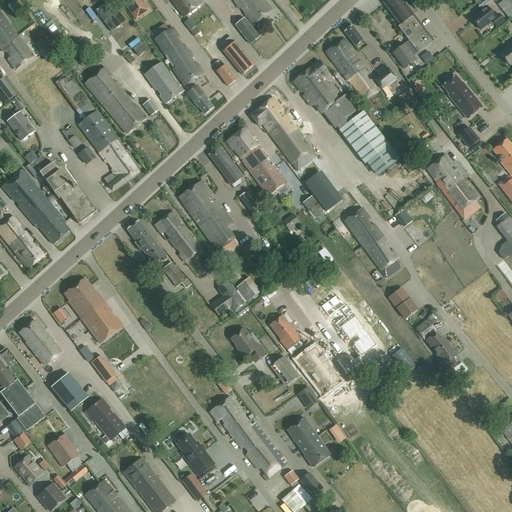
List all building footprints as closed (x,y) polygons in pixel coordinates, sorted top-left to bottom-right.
[(13,0),(7,6),(18,21),(27,14),(15,0),(13,0)] [(136,20),(150,10),(145,2),(143,4),(140,0),(136,0),(127,7),(136,20)] [(171,0),(184,18),(203,2),(201,0),(171,0)] [(232,0),(239,9),(242,8),(245,12),(244,14),(254,25),(273,11),(264,0),(232,0)] [(385,0),(383,2),(400,25),(398,27),(409,41),(393,53),(405,69),(417,60),(414,57),(432,42),(413,16),(417,12),(408,0),(385,0)] [(509,20),(511,17),(511,0),(504,0),(498,5),(509,20)] [(471,19),(480,30),(486,26),(487,27),(493,23),(496,27),(503,21),(499,15),(495,18),(487,7),(471,19)] [(19,39),(0,13),(0,47),(4,53),(6,52),(10,56),(7,59),(16,70),(34,56),(22,40),(19,39)] [(152,31),(166,23),(161,13),(146,20),(152,31)] [(250,45),(259,37),(244,18),(235,25),(250,45)] [(355,46),(363,40),(352,26),(344,32),(355,46)] [(190,31),(194,37),(199,33),(195,27),(190,31)] [(180,38),(173,28),(155,39),(166,56),(168,54),(176,67),(173,70),(184,86),(204,74),(198,65),(194,65),(191,59),(193,57),(190,51),(189,52),(184,44),(182,45),(178,40),(180,38)] [(235,42),(230,37),(221,44),(225,50),(223,52),(242,75),(254,65),(235,42)] [(42,56),(49,50),(42,39),(34,44),(42,56)] [(354,56),(351,51),(352,50),(344,39),(326,52),(331,61),(336,66),(347,81),(350,83),(365,100),(377,92),(374,87),(376,86),(372,79),(368,81),(365,76),(367,73),(355,55),(354,56)] [(509,66),(511,63),(511,42),(507,46),(509,48),(500,55),(509,66)] [(132,51),(138,58),(147,50),(140,43),(132,51)] [(420,59),(426,66),(433,59),(427,53),(420,59)] [(321,113),(322,113),(340,99),(322,76),(328,70),(320,60),(313,66),(293,83),(301,92),(303,91),(305,94),(303,97),(311,107),(314,105),(321,113)] [(161,96),(167,104),(183,92),(161,62),(144,75),(156,92),(159,90),(162,95),(161,96)] [(228,86),(237,80),(225,65),(217,71),(228,86)] [(387,69),(383,66),(375,71),(378,75),(374,79),(382,90),(387,87),(395,97),(401,93),(398,89),(400,87),(395,80),(396,79),(389,68),(387,69)] [(38,76),(47,74),(45,67),(37,69),(38,76)] [(115,84),(110,78),(112,76),(105,67),(85,84),(127,134),(147,118),(137,106),(135,108),(130,102),(132,100),(117,82),(115,84)] [(96,111),(67,73),(54,83),(84,121),(79,125),(107,163),(108,162),(113,169),(111,170),(113,173),(104,179),(112,190),(139,171),(117,139),(118,138),(97,111),(96,111)] [(455,76),(442,86),(449,95),(448,96),(467,119),(482,107),(465,86),(464,87),(455,76)] [(425,91),(418,81),(413,84),(420,94),(425,91)] [(213,108),(207,101),(207,100),(197,86),(187,93),(198,108),(199,108),(205,115),(213,108)] [(11,89),(0,97),(5,105),(16,96),(11,89)] [(340,99),(322,113),(335,128),(336,127),(339,130),(360,114),(345,95),(340,99)] [(435,95),(426,101),(433,110),(441,104),(435,95)] [(22,141),(35,132),(20,112),(26,108),(17,96),(11,101),(17,109),(12,112),(14,116),(7,121),(22,141)] [(284,117),(281,112),(282,111),(273,98),(261,108),(251,116),(260,126),(263,124),(297,171),(316,156),(306,143),(305,145),(301,139),(303,138),(286,116),(284,117)] [(150,116),(158,110),(150,100),(142,105),(150,116)] [(362,112),(360,114),(339,130),(339,131),(365,165),(368,162),(379,176),(400,160),(362,112)] [(75,150),(82,143),(75,135),(70,127),(62,133),(68,141),(67,141),(75,150)] [(267,160),(268,158),(255,140),(256,140),(246,127),(226,142),(250,173),(267,160)] [(469,149),(480,140),(477,138),(469,127),(458,136),(469,149)] [(511,146),(507,139),(493,151),(502,162),(500,163),(511,176),(511,175),(511,146)] [(243,177),(220,146),(208,155),(231,185),(243,177)] [(80,157),(86,166),(94,160),(88,152),(80,157)] [(49,165),(43,156),(30,165),(44,183),(46,182),(54,193),(59,200),(61,198),(79,224),(97,211),(78,186),(73,190),(53,163),(49,165)] [(445,195),(464,180),(455,169),(453,171),(450,166),(452,165),(445,156),(427,169),(438,183),(437,184),(445,195)] [(271,166),(267,160),(250,173),(267,196),(286,182),(273,165),(271,166)] [(19,207),(27,217),(47,200),(22,171),(2,187),(14,202),(16,200),(21,205),(19,207)] [(307,172),(302,175),(307,182),(303,184),(315,200),(324,193),(307,172)] [(511,179),(509,176),(500,184),(500,185),(499,186),(511,200),(511,179)] [(396,190),(402,198),(417,187),(411,179),(396,190)] [(327,193),(337,187),(332,180),(323,187),(327,193)] [(468,185),(464,180),(445,195),(464,220),(479,208),(474,201),(477,198),(472,191),(470,192),(466,187),(468,185)] [(202,181),(178,198),(217,251),(218,251),(224,259),(240,247),(234,239),(227,229),(232,223),(216,201),(214,201),(211,197),(213,196),(202,181)] [(253,215),(258,211),(245,193),(240,197),(253,215)] [(324,213),(318,204),(312,196),(302,203),(309,212),(310,210),(317,219),(324,213)] [(66,222),(47,200),(27,217),(37,229),(39,227),(53,245),(70,230),(64,224),(66,222)] [(372,226),(369,221),(370,219),(362,209),(344,222),(382,274),(386,279),(400,267),(396,261),(398,260),(398,259),(394,253),(391,254),(387,248),(389,245),(374,225),(372,226)] [(176,215),(173,211),(155,225),(161,234),(165,232),(169,237),(168,240),(176,249),(177,248),(181,254),(179,255),(185,263),(202,250),(181,223),(182,222),(177,215),(176,215)] [(392,231),(405,222),(397,212),(386,222),(392,231)] [(495,221),(498,226),(497,227),(511,244),(511,243),(511,220),(509,217),(508,218),(504,214),(495,221)] [(21,226),(13,217),(0,227),(0,233),(28,269),(45,256),(44,256),(46,254),(44,251),(42,252),(38,248),(36,248),(32,242),(33,241),(25,232),(23,232),(19,227),(21,226)] [(165,255),(139,221),(127,230),(136,242),(135,243),(141,252),(142,250),(153,264),(162,258),(164,261),(167,258),(165,255)] [(185,280),(171,263),(163,269),(176,286),(181,283),(185,288),(190,284),(187,279),(185,280)] [(215,269),(212,264),(205,269),(209,274),(215,269)] [(81,320),(104,302),(97,292),(95,294),(89,287),(91,286),(85,278),(64,294),(70,302),(68,303),(81,320)] [(228,282),(218,290),(234,311),(245,303),(228,282)] [(337,296),(319,309),(327,320),(332,316),(338,322),(335,324),(338,329),(356,317),(356,316),(348,305),(345,307),(337,296)] [(409,298),(397,308),(406,319),(418,310),(409,298)] [(104,302),(81,320),(99,344),(123,326),(104,302)] [(424,341),(437,330),(432,324),(439,319),(435,313),(428,317),(428,319),(415,329),(416,330),(414,331),(418,336),(420,335),(424,341)] [(289,325),(282,316),(270,326),(281,340),(280,341),(291,355),(306,344),(294,330),(294,331),(293,330),(294,329),(294,328),(291,324),(290,324),(289,325)] [(356,317),(338,329),(348,343),(352,340),(356,346),(353,348),(362,360),(365,358),(378,348),(356,317)] [(46,334),(35,320),(19,333),(27,342),(26,343),(45,367),(62,353),(62,352),(61,353),(52,341),(53,341),(47,334),(46,334)] [(257,347),(244,329),(231,339),(239,351),(238,351),(244,358),(249,354),(255,362),(266,354),(260,346),(257,347)] [(441,339),(436,333),(426,341),(440,359),(442,358),(449,368),(455,363),(452,359),(456,355),(455,353),(456,352),(457,351),(454,348),(453,347),(451,348),(443,337),(441,339)] [(33,383),(6,348),(0,352),(0,388),(2,391),(0,392),(0,393),(18,418),(17,419),(27,431),(45,417),(24,390),(33,383)] [(313,350),(297,362),(319,392),(328,385),(331,389),(339,383),(323,362),(324,361),(321,357),(320,358),(313,350)] [(106,383),(116,376),(101,356),(91,363),(106,383)] [(299,376),(284,357),(274,364),(270,367),(285,387),(289,384),(299,376)] [(457,392),(466,385),(460,378),(452,367),(446,371),(455,383),(452,385),(457,392)] [(71,411),(87,397),(68,374),(51,388),(71,411)] [(257,384),(257,376),(240,374),(239,383),(257,384)] [(221,378),(214,384),(224,397),(231,391),(221,378)] [(358,402),(366,397),(356,381),(348,386),(358,402)] [(126,385),(120,387),(123,396),(129,393),(126,385)] [(309,409),(318,402),(308,388),(298,395),(309,409)] [(252,425),(230,397),(210,412),(218,422),(221,419),(225,424),(223,425),(242,449),(244,447),(248,452),(246,455),(258,470),(261,468),(265,473),(262,476),(266,482),(270,479),(269,478),(287,464),(255,423),(252,425)] [(126,427),(103,399),(86,412),(94,422),(96,421),(107,435),(102,438),(106,443),(118,434),(123,440),(130,433),(125,428),(126,427)] [(0,421),(8,415),(0,404),(0,421)] [(300,449),(317,437),(303,418),(286,430),(300,449)] [(511,418),(500,427),(511,444),(511,418)] [(15,438),(25,430),(16,419),(6,427),(15,438)] [(21,451),(31,443),(24,433),(13,441),(21,451)] [(83,466),(81,462),(82,462),(78,456),(80,455),(65,434),(48,447),(63,467),(67,464),(71,470),(70,470),(73,473),(83,466)] [(189,435),(176,444),(183,452),(181,453),(199,476),(214,465),(201,447),(200,448),(189,435)] [(317,437),(300,449),(304,455),(305,454),(307,458),(307,460),(312,467),(329,454),(317,437)] [(503,457),(511,451),(511,450),(508,444),(499,449),(503,457)] [(30,486),(43,475),(44,474),(28,456),(15,468),(30,486)] [(154,511),(160,511),(174,502),(160,482),(160,481),(142,459),(124,473),(154,511)] [(44,461),(38,466),(44,473),(50,468),(44,461)] [(291,485),(299,479),(292,471),(284,477),(291,485)] [(323,488),(309,472),(299,481),(313,497),(323,488)] [(181,482),(197,502),(208,494),(192,473),(181,482)] [(59,485),(63,481),(58,476),(54,480),(59,485)] [(69,486),(76,481),(71,476),(65,481),(69,486)] [(98,511),(122,511),(127,508),(106,484),(109,482),(106,479),(85,497),(94,508),(95,507),(98,511)] [(38,496),(50,510),(64,498),(52,484),(38,496)] [(299,485),(292,491),(306,505),(312,499),(299,485)]
